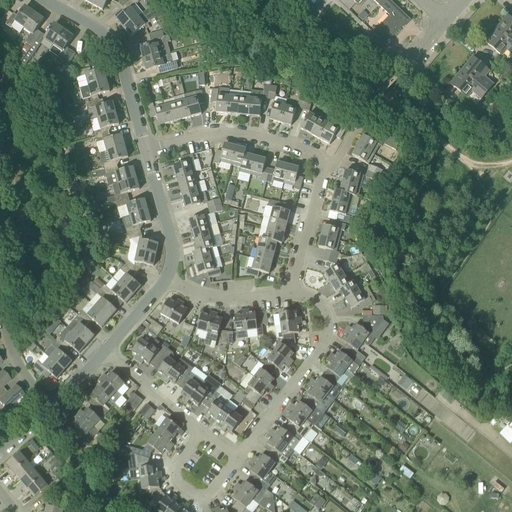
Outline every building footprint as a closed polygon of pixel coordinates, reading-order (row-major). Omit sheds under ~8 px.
[(95,0),(93,6),(103,11),(108,0),(95,0)] [(126,13),(117,20),(124,29),(143,14),(136,5),(139,2),(137,0),(132,0),(122,8),(126,13)] [(373,34),(379,40),(386,32),(392,38),(405,25),(406,26),(411,21),(389,0),(384,0),(378,6),(389,17),(373,34)] [(35,14),(26,7),(18,17),(14,14),(6,25),(11,29),(15,22),(24,29),(35,14)] [(124,29),(131,38),(145,26),(156,18),(149,9),(143,14),(124,29)] [(364,12),(358,17),(362,22),(368,16),(364,12)] [(37,30),(44,20),(35,14),(24,29),(31,34),(25,42),(32,47),(41,34),(37,30)] [(511,20),(508,17),(497,30),(511,42),(511,20)] [(64,31),(55,24),(46,37),(41,34),(32,47),(24,58),(20,63),(23,69),(29,61),(44,40),(53,46),(64,31)] [(511,42),(497,30),(486,43),(502,57),(507,50),(511,54),(511,42)] [(53,46),(54,47),(50,52),(58,58),(58,59),(63,62),(68,66),(76,55),(66,48),(73,37),(64,31),(53,46)] [(164,38),(162,32),(149,35),(151,41),(164,38)] [(164,38),(151,41),(152,47),(140,50),(143,61),(171,53),(168,43),(171,42),(169,36),(164,38)] [(28,52),(31,48),(26,44),(23,49),(24,49),(23,51),(27,54),(28,52)] [(223,57),(222,54),(222,52),(211,45),(208,46),(197,49),(201,63),(223,57)] [(143,61),(146,72),(158,68),(160,74),(178,69),(176,63),(173,64),(171,53),(143,61)] [(489,72),(473,59),(462,72),(487,93),(493,86),(484,78),(489,72)] [(66,67),(61,64),(56,70),(62,74),(66,67)] [(107,82),(104,71),(92,74),(90,69),(77,72),(79,78),(86,76),(89,87),(107,82)] [(462,72),(451,85),(467,98),(472,92),(481,100),(487,93),(462,72)] [(162,81),(163,86),(164,86),(165,88),(169,87),(169,84),(170,84),(169,80),(162,81)] [(98,96),(110,93),(107,82),(89,87),(81,89),(83,100),(85,100),(86,105),(99,101),(98,96)] [(269,100),(271,87),(265,86),(262,98),(269,100)] [(277,88),(271,87),(269,100),(275,101),(277,88)] [(212,90),(211,103),(217,104),(216,113),(227,115),(229,97),(218,96),(219,91),(212,90)] [(185,96),(186,101),(191,118),(202,115),(199,105),(205,104),(201,91),(195,93),(185,96)] [(230,93),(229,97),(227,115),(238,116),(240,93),(230,93)] [(240,93),(238,116),(249,117),(251,99),(251,94),(240,93)] [(58,96),(49,98),(51,106),(60,104),(58,96)] [(303,110),(307,98),(301,96),(298,108),(303,110)] [(303,110),(309,112),(313,100),(307,98),(303,110)] [(170,124),(180,121),(176,104),(174,99),(164,102),(165,107),(170,124)] [(249,117),(260,118),(262,100),(251,99),(249,117)] [(116,115),(113,104),(101,107),(99,101),(86,105),(91,121),(116,115)] [(186,101),(176,104),(180,121),(191,118),(186,101)] [(274,104),(270,120),(280,124),(285,107),(274,104)] [(153,105),(147,106),(151,119),(157,117),(159,127),(170,124),(165,107),(155,110),(153,105)] [(280,124),(291,127),(296,110),(285,107),(280,124)] [(54,115),(56,123),(63,121),(61,114),(54,115)] [(311,135),(319,120),(309,114),(301,129),(311,135)] [(107,129),(119,125),(116,115),(91,121),(95,138),(108,134),(107,129)] [(329,125),(319,120),(311,135),(320,140),(329,125)] [(340,140),(346,129),(341,126),(338,130),(329,125),(320,140),(330,146),(335,137),(340,140)] [(63,131),(56,132),(58,139),(65,137),(63,131)] [(125,147),(122,136),(110,140),(108,134),(95,138),(97,144),(97,143),(100,154),(125,147)] [(382,147),(383,145),(397,152),(401,145),(387,138),(385,142),(374,135),(371,141),(363,137),(358,146),(374,156),(379,146),(382,147)] [(223,153),(217,151),(213,164),(219,165),(220,163),(231,165),(236,147),(225,145),(223,153)] [(358,146),(352,156),(368,165),(374,156),(358,146)] [(116,161),(128,158),(125,147),(100,154),(103,165),(104,171),(117,167),(116,161)] [(231,165),(241,168),(245,155),(246,150),(236,147),(231,165)] [(62,150),(54,150),(55,159),(62,158),(62,150)] [(193,155),(180,159),(182,165),(174,167),(177,178),(195,173),(192,162),(195,161),(194,161),(193,156),(193,155)] [(240,173),(250,175),(255,157),(245,155),(241,168),(240,173)] [(266,182),(270,170),(264,168),(266,160),(255,157),(250,175),(261,178),(260,181),(266,182)] [(284,184),(288,166),(278,163),(275,171),(270,170),(266,182),(272,184),(273,181),(284,184)] [(300,191),(303,179),(297,177),(299,169),(288,166),(284,184),(294,187),(294,190),(300,191)] [(368,172),(380,177),(382,171),(371,166),(368,172)] [(136,179),(133,169),(119,173),(117,167),(104,171),(106,176),(109,187),(113,186),(136,179)] [(364,176),(346,171),(343,182),(361,187),(364,176)] [(380,177),(368,172),(366,177),(378,182),(380,177)] [(198,183),(195,173),(177,178),(180,188),(198,183)] [(65,174),(56,178),(59,185),(67,181),(65,174)] [(127,194),(139,190),(136,179),(113,186),(115,197),(107,199),(109,205),(116,203),(129,199),(127,194)] [(358,198),(361,187),(343,182),(340,192),(358,198)] [(201,194),(198,183),(180,188),(183,198),(201,194)] [(226,200),(232,202),(234,193),(227,191),(225,200),(226,200)] [(360,198),(358,198),(340,192),(336,191),(333,202),(357,208),(360,198)] [(203,204),(201,194),(183,198),(186,209),(203,204)] [(148,211),(145,201),(131,205),(129,199),(116,203),(120,219),(130,216),(148,211)] [(207,203),(209,209),(221,206),(219,200),(208,203),(207,203)] [(281,210),(282,204),(270,201),(268,207),(273,209),(270,219),(287,224),(290,213),(281,210)] [(338,215),(336,221),(354,225),(356,218),(355,218),(357,208),(333,202),(330,213),(338,215)] [(77,208),(72,209),(72,212),(83,210),(82,204),(76,205),(77,208)] [(221,206),(209,209),(210,215),(215,214),(223,212),(221,206)] [(139,226),(151,222),(148,211),(130,216),(133,227),(126,229),(127,235),(140,231),(139,226)] [(210,227),(207,216),(189,221),(192,232),(210,227)] [(287,224),(270,219),(268,230),(285,234),(287,224)] [(346,226),(333,223),(332,229),(324,226),(321,237),(339,242),(342,231),(344,232),(346,226)] [(192,232),(195,242),(213,237),(210,227),(192,232)] [(268,230),(265,240),(277,243),(277,244),(282,245),(285,234),(268,230)] [(156,256),(158,245),(143,242),(142,237),(140,231),(127,235),(129,241),(131,245),(130,250),(137,252),(156,256)] [(195,242),(198,252),(211,249),(216,248),(213,237),(195,242)] [(336,253),(339,242),(321,237),(318,248),(326,250),(325,256),(337,259),(339,253),(336,253)] [(258,249),(274,254),(277,244),(277,243),(265,240),(260,238),(258,249)] [(196,264),(214,259),(211,249),(198,252),(193,254),(196,264)] [(255,260),(272,264),(274,254),(258,249),(255,260)] [(139,271),(141,264),(153,267),(156,256),(137,252),(130,250),(128,258),(129,262),(125,266),(135,275),(139,271)] [(325,256),(323,262),(336,265),(337,259),(325,256)] [(219,269),(217,270),(214,259),(196,264),(199,275),(207,273),(209,279),(221,275),(220,272),(219,269)] [(245,275),(248,276),(258,278),(259,273),(269,275),(272,264),(255,260),(252,270),(247,269),(245,275)] [(325,274),(330,284),(346,274),(341,265),(325,274)] [(126,275),(119,284),(133,296),(141,288),(131,280),(135,275),(125,266),(121,270),(126,275)] [(346,274),(330,284),(336,293),(340,291),(351,283),(346,274)] [(114,295),(126,305),(133,296),(119,284),(113,279),(106,287),(104,286),(101,290),(111,299),(114,295)] [(340,291),(346,300),(362,290),(356,281),(351,283),(340,291)] [(96,286),(95,287),(92,290),(91,291),(96,295),(101,290),(98,288),(96,286)] [(367,287),(362,290),(346,300),(351,310),(358,305),(361,311),(372,303),(376,301),(367,287)] [(101,290),(96,295),(90,303),(95,308),(109,320),(116,312),(107,304),(111,299),(101,290)] [(78,301),(82,297),(78,293),(74,298),(78,301)] [(169,300),(160,315),(169,320),(180,302),(176,299),(174,303),(169,300)] [(179,325),(187,311),(182,308),(184,304),(180,302),(169,320),(179,325)] [(385,307),(374,307),(374,316),(385,316),(385,307)] [(87,316),(82,311),(78,316),(88,325),(92,321),(102,329),(109,320),(95,308),(87,316)] [(244,311),(247,332),(257,331),(258,337),(263,336),(262,326),(261,314),(249,315),(249,310),(244,311)] [(240,316),(234,316),(236,333),(237,340),(247,339),(247,332),(244,311),(240,311),(240,316)] [(208,316),(202,315),(197,331),(208,334),(214,313),(209,312),(208,316)] [(218,314),(214,313),(208,334),(204,345),(214,348),(222,320),(217,319),(218,314)] [(296,313),(279,315),(273,316),(275,326),(302,323),(301,318),(297,319),(296,313)] [(87,346),(94,337),(85,329),(88,325),(78,316),(74,320),(67,329),(72,334),(87,346)] [(383,322),(383,317),(372,317),(362,317),(363,323),(360,328),(356,325),(352,330),(348,327),(346,331),(363,343),(368,347),(375,339),(372,337),(383,322)] [(53,332),(59,336),(65,328),(55,320),(46,332),(50,336),(53,332)] [(160,333),(163,329),(154,322),(150,326),(160,333)] [(189,326),(184,323),(179,334),(184,336),(189,326)] [(283,341),(296,344),(294,335),(299,334),(298,328),(303,327),(302,323),(275,326),(276,339),(283,341)] [(134,360),(138,363),(155,340),(160,333),(150,326),(147,331),(148,332),(132,353),(137,357),(134,360)] [(140,326),(135,332),(139,336),(144,330),(140,326)] [(190,338),(194,328),(189,326),(184,336),(190,338)] [(56,342),(66,351),(70,346),(79,354),(87,346),(72,334),(67,329),(56,342)] [(362,363),(366,358),(357,352),(363,343),(346,331),(343,334),(347,337),(343,342),(346,344),(343,349),(362,363)] [(149,365),(154,368),(168,350),(170,347),(164,343),(162,345),(155,340),(138,363),(141,366),(144,362),(149,366),(149,365)] [(273,353),(291,366),(294,362),(290,360),(294,355),(290,352),(296,344),(283,341),(280,344),(273,353)] [(64,372),(72,363),(62,355),(66,351),(56,342),(52,346),(57,351),(50,359),(64,372)] [(362,363),(343,349),(339,352),(335,358),(332,354),(329,358),(353,376),(362,363)] [(176,365),(173,363),(174,361),(173,354),(168,350),(154,368),(158,371),(158,372),(162,376),(160,380),(163,382),(176,365)] [(288,370),(291,366),(273,353),(264,366),(273,373),(277,369),(281,372),(284,367),(288,370)] [(45,355),(38,363),(37,363),(33,367),(44,376),(47,372),(57,380),(64,372),(50,359),(45,355)] [(240,368),(246,359),(243,357),(233,363),(240,368)] [(327,377),(336,384),(340,379),(343,375),(352,381),(355,377),(353,376),(329,358),(326,362),(330,364),(326,369),(330,372),(327,377)] [(177,366),(176,365),(163,382),(167,385),(170,382),(175,385),(180,388),(193,370),(188,365),(182,360),(182,361),(181,360),(177,366)] [(254,379),(271,392),(274,388),(271,385),(274,380),(270,378),(273,373),(264,366),(259,363),(250,375),(254,378),(254,379)] [(183,402),(187,405),(204,382),(207,378),(195,368),(193,370),(180,388),(184,391),(181,395),(186,399),(183,402)] [(3,388),(11,381),(2,371),(0,372),(0,399),(7,393),(3,388)] [(117,393),(124,385),(111,373),(107,378),(104,375),(101,378),(117,393)] [(412,383),(404,376),(397,385),(406,391),(412,383)] [(334,402),(339,394),(343,389),(336,384),(327,377),(324,381),(320,378),(316,383),(312,380),(310,384),(334,402)] [(380,377),(377,384),(386,389),(388,385),(384,382),(385,380),(380,377)] [(121,396),(117,393),(101,378),(98,381),(101,384),(97,388),(110,400),(109,400),(114,404),(121,396)] [(254,379),(248,387),(245,392),(248,394),(258,402),(261,397),(265,393),(269,395),(271,392),(254,379)] [(205,407),(217,392),(204,382),(187,405),(190,408),(193,404),(198,408),(201,404),(205,407)] [(324,414),(334,402),(310,384),(307,387),(311,390),(304,399),(324,414)] [(24,395),(15,385),(7,393),(0,399),(0,403),(11,416),(20,407),(16,402),(24,395)] [(104,416),(108,412),(115,405),(114,404),(109,400),(110,400),(97,388),(94,393),(90,390),(87,393),(92,398),(88,402),(95,408),(104,416)] [(455,400),(443,389),(438,394),(450,405),(455,400)] [(215,421),(225,407),(229,402),(217,392),(205,407),(210,411),(204,418),(208,421),(211,417),(215,421)] [(139,398),(134,394),(128,402),(127,403),(131,407),(139,398)] [(254,406),(258,402),(248,394),(245,399),(254,406)] [(131,407),(135,411),(136,409),(143,402),(139,398),(131,407)] [(251,411),(254,406),(245,399),(241,403),(251,411)] [(291,405),(289,408),(314,427),(324,414),(304,399),(300,404),(299,402),(295,407),(291,405)] [(140,412),(139,414),(144,417),(151,408),(147,405),(140,412)] [(21,416),(26,411),(22,406),(16,411),(21,416)] [(159,421),(165,409),(158,406),(153,418),(159,421)] [(234,413),(225,407),(215,421),(220,424),(217,428),(221,431),(234,413)] [(77,414),(93,429),(100,420),(104,416),(95,408),(91,412),(88,409),(84,414),(81,410),(77,414)] [(131,412),(132,411),(128,408),(128,409),(126,408),(123,412),(127,416),(131,412)] [(149,420),(155,412),(151,408),(144,417),(148,421),(149,420)] [(304,440),(314,427),(289,408),(286,412),(290,414),(286,419),(290,422),(287,426),(303,439),(304,440)] [(232,433),(242,420),(234,413),(221,431),(224,433),(227,430),(232,433)] [(77,428),(73,432),(87,445),(94,436),(96,437),(99,433),(93,429),(77,414),(74,417),(78,421),(73,425),(77,428)] [(185,425),(172,415),(167,420),(160,428),(174,439),(177,434),(181,437),(184,433),(181,430),(185,425)] [(400,423),(396,428),(400,432),(404,426),(400,423)] [(338,425),(334,431),(344,438),(348,432),(338,425)] [(272,430),(270,434),(294,452),(303,439),(287,426),(283,431),(280,428),(276,433),(272,430)] [(154,436),(172,449),(174,446),(171,443),(174,439),(160,428),(154,436)] [(271,440),(267,445),(264,449),(269,453),(279,461),(284,465),(288,460),(294,452),(270,434),(267,437),(271,440)] [(154,436),(148,445),(143,451),(134,449),(132,454),(138,456),(150,460),(151,454),(154,450),(161,455),(165,451),(169,453),(172,449),(154,436)] [(104,440),(97,449),(103,453),(110,444),(104,440)] [(32,441),(29,443),(37,453),(40,450),(39,450),(37,446),(32,441)] [(403,442),(399,448),(405,452),(409,446),(403,442)] [(252,460),(269,473),(275,465),(279,461),(269,453),(266,458),(262,455),(258,460),(255,457),(252,460)] [(27,463),(20,454),(7,465),(12,470),(8,473),(10,476),(27,463)] [(136,461),(148,465),(150,460),(138,456),(136,461)] [(316,466),(321,470),(329,461),(323,457),(316,466)] [(348,460),(355,465),(358,462),(351,457),(348,460)] [(55,458),(48,464),(53,469),(60,463),(55,458)] [(252,481),(267,491),(276,478),(269,473),(252,460),(249,464),(253,467),(249,472),(256,476),(252,481)] [(34,471),(27,463),(10,476),(13,479),(16,476),(21,481),(34,471)] [(414,475),(403,467),(399,472),(409,480),(414,475)] [(157,474),(156,468),(139,470),(134,471),(135,481),(141,480),(162,477),(161,473),(157,474)] [(24,493),(41,479),(34,471),(21,481),(25,487),(22,490),(24,493)] [(371,482),(375,476),(371,473),(366,479),(371,482)] [(163,482),(162,477),(141,480),(142,491),(147,490),(147,495),(152,501),(162,493),(159,488),(158,483),(163,482)] [(30,493),(35,498),(48,487),(41,479),(24,493),(26,496),(30,493)] [(238,484),(235,488),(258,505),(264,495),(266,496),(269,493),(267,491),(252,481),(249,485),(245,482),(241,487),(238,484)] [(240,511),(254,511),(259,506),(258,505),(235,488),(232,491),(236,494),(232,499),(236,502),(233,506),(240,511)] [(153,508),(156,510),(155,511),(157,511),(168,511),(175,504),(177,500),(173,497),(171,501),(166,497),(162,493),(152,501),(148,504),(153,508)] [(319,511),(326,502),(316,495),(310,503),(319,511)] [(168,511),(180,511),(185,506),(182,503),(179,507),(175,504),(168,511)]
